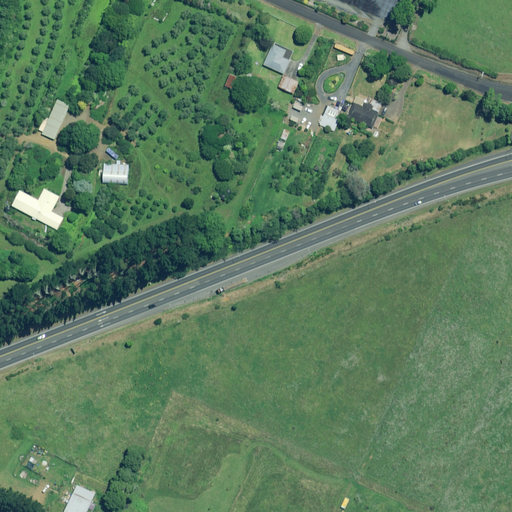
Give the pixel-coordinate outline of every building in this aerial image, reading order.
[(285,50),(272,44),(263,65),(283,74),(289,61),(282,58),(285,50)] [(236,78),(229,75),(224,86),(231,89),(236,78)] [(298,82),(283,75),(278,87),(293,94),(298,82)] [(359,93),(357,98),(355,97),(347,117),(372,127),(377,116),(382,103),(359,93)] [(69,105),(57,100),(42,134),(54,139),(69,105)] [(339,111),(327,106),(319,125),(333,131),(338,119),(336,118),(339,111)] [(284,143),(279,140),(276,146),(281,149),(284,143)] [(118,156),(109,148),(106,151),(115,159),(118,156)] [(128,165),(103,164),(102,170),(99,169),(98,177),(101,177),(101,183),(127,185),(128,165)] [(59,197),(44,189),(38,200),(20,191),(12,206),(56,229),(62,218),(51,212),(59,197)] [(86,511),(95,494),(77,485),(64,511),(86,511)]
